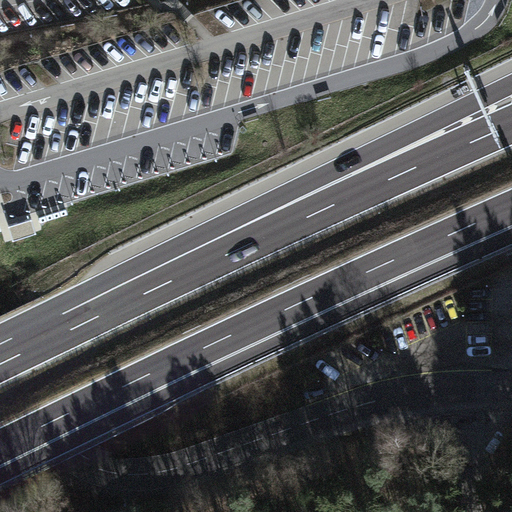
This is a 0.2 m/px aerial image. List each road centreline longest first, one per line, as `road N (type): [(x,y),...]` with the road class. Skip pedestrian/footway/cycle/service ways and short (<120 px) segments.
road 1 (motorway): [(0,448),(511,209)]
road 2 (residential): [(511,388),(426,393),(215,458),(121,475),(73,458),(0,377)]
road 3 (motorway): [(511,88),(62,325)]
road 4 (motorway): [(511,123),(62,325)]
road 5 (track): [(501,388),(486,511)]
